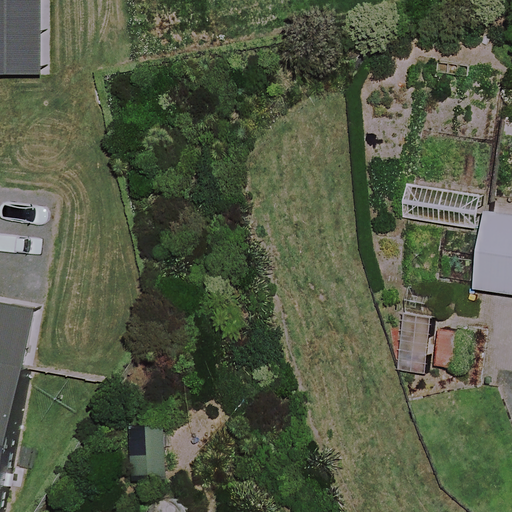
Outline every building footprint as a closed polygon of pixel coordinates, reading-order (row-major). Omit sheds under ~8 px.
[(0,0),(0,77),(57,77),(56,0),(0,0)] [(484,178),(405,170),(401,207),(480,215),(484,178)] [(511,206),(495,204),(485,284),(511,287),(511,206)] [(431,292),(399,290),(396,328),(428,331),(431,292)] [(0,506),(14,509),(51,302),(0,292),(0,506)] [(448,325),(444,361),(471,364),(476,328),(448,325)]
